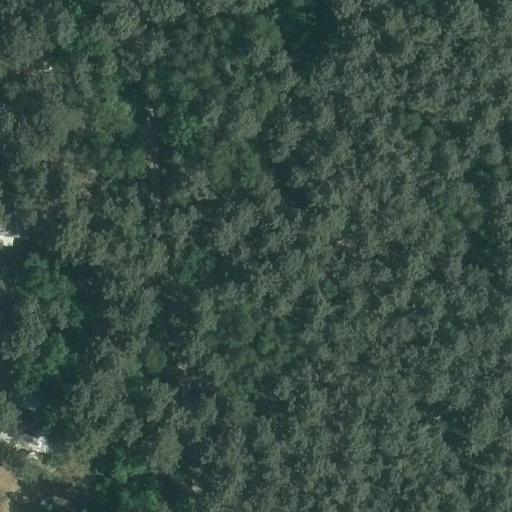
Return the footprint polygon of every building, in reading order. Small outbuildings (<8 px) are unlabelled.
[(52,51),(33,54),(37,75),(56,72),(52,51)] [(15,225),(0,224),(0,248),(14,249),(15,225)] [(14,393),(11,392),(7,405),(36,413),(42,392),(29,388),(30,387),(17,383),(14,393)] [(36,432),(12,425),(9,435),(33,442),(36,432)] [(46,461),(52,449),(34,440),(28,452),(46,461)]
